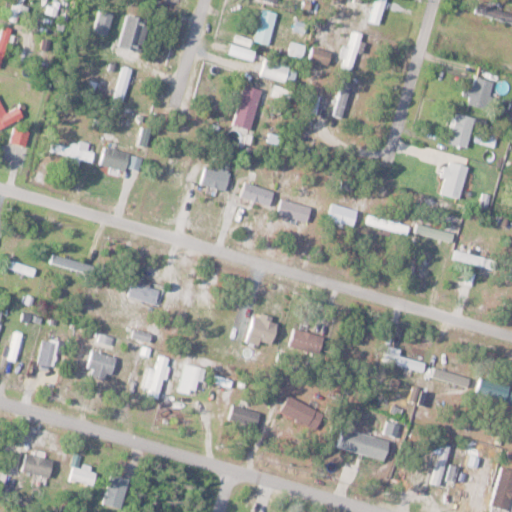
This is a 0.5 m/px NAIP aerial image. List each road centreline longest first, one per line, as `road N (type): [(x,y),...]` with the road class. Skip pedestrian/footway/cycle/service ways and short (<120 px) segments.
road 1 (residential): [(511,337),(0,188)]
road 2 (residential): [(0,403),(371,511)]
road 3 (residential): [(434,0),(386,157)]
